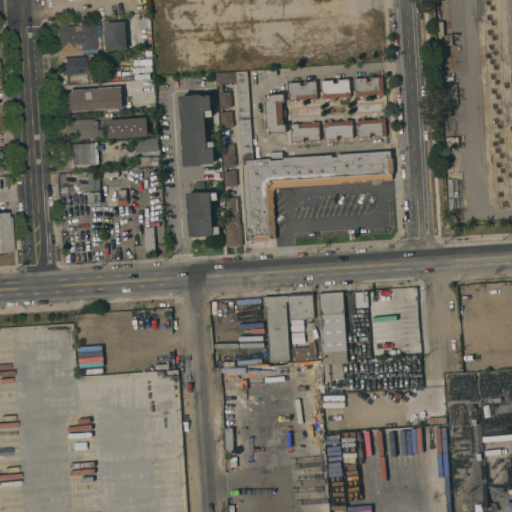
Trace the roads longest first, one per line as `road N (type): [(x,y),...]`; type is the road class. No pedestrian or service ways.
road 1 (secondary): [(0,290),(511,258)]
road 2 (residential): [(445,364),(440,280),(422,244),(406,0)]
road 3 (tertiary): [(42,288),(23,0)]
road 4 (residential): [(207,511),(188,278)]
road 5 (residential): [(0,10),(140,2)]
